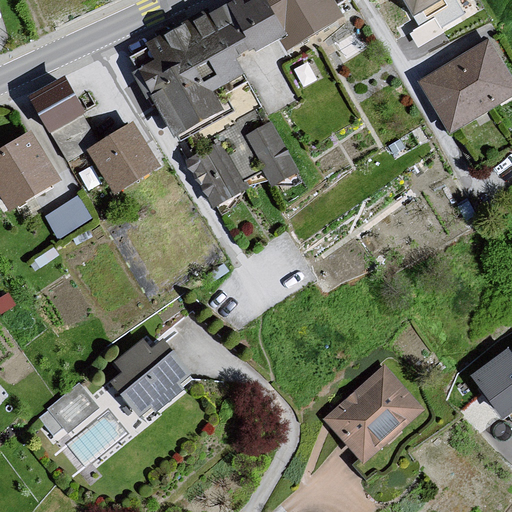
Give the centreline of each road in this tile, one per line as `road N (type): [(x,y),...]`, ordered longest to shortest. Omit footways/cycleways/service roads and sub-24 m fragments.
road 1 (unknown): [(101,52),(257,290)]
road 2 (tertiary): [(0,78),(171,0)]
